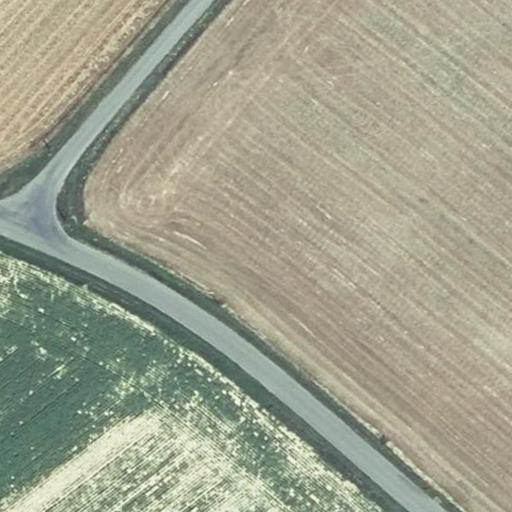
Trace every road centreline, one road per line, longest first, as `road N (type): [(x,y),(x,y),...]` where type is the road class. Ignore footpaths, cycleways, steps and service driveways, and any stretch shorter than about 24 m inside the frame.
road 1 (tertiary): [(17,227),(183,309),(265,369),(428,511)]
road 2 (unclassified): [(205,0),(46,178),(17,227)]
